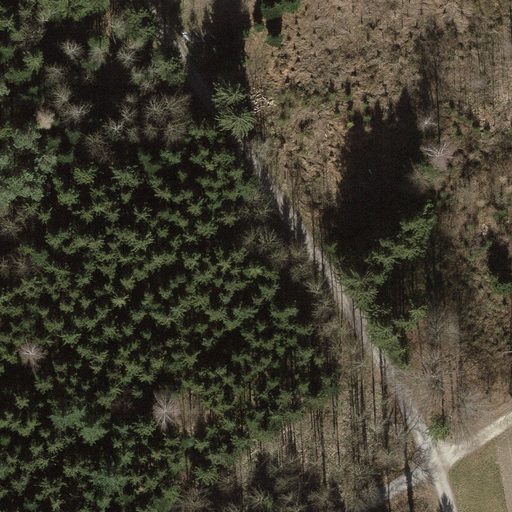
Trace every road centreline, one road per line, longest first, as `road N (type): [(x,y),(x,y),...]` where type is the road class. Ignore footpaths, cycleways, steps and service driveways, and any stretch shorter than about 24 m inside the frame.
road 1 (track): [(141,0),(366,335),(437,468),(447,511)]
road 2 (track): [(511,416),(361,511)]
